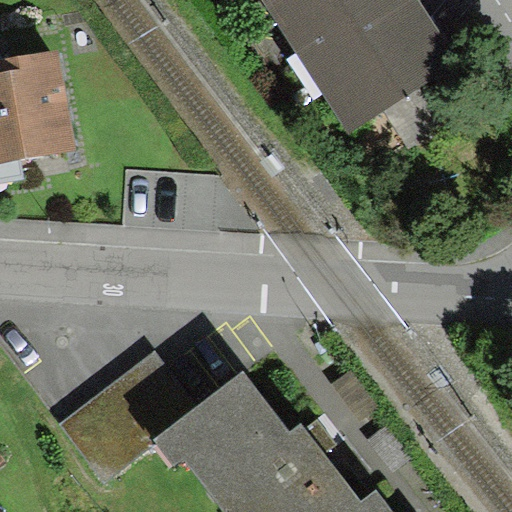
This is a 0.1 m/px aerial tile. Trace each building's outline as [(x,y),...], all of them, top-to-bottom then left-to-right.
[(258,0),(349,141),(387,117),(411,153),(448,130),(425,94),(461,71),(414,0),(258,0)] [(75,146),(54,45),(5,56),(9,72),(0,73),(0,178),(21,174),(17,158),(75,146)] [(66,416),(108,474),(195,410),(153,352),(66,416)] [(393,511),(383,497),(369,507),(321,440),(307,420),(291,431),(250,372),(171,429),(230,511),(244,511),(251,507),(254,511),(393,511)] [(0,439),(0,462),(11,455),(0,439)]
